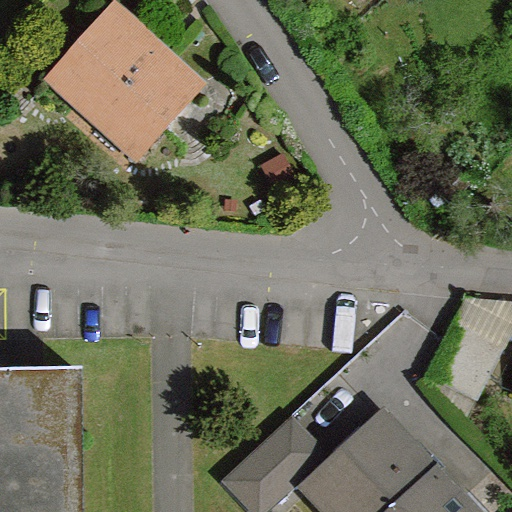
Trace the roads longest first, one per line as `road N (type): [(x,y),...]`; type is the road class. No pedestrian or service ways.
road 1 (residential): [(0,232),(367,261)]
road 2 (residential): [(242,0),(372,207),(367,261)]
road 3 (residential): [(367,261),(511,273)]
